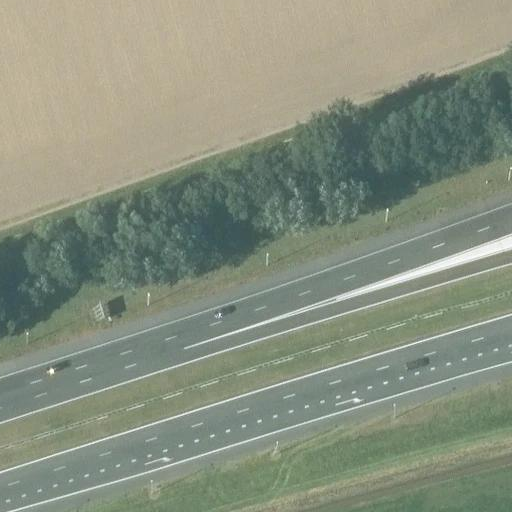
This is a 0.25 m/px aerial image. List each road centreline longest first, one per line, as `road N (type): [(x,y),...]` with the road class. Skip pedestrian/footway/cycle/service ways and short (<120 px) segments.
road 1 (motorway): [(511,219),(4,400)]
road 2 (motorway): [(511,257),(4,400)]
road 3 (motorway): [(0,489),(503,333)]
